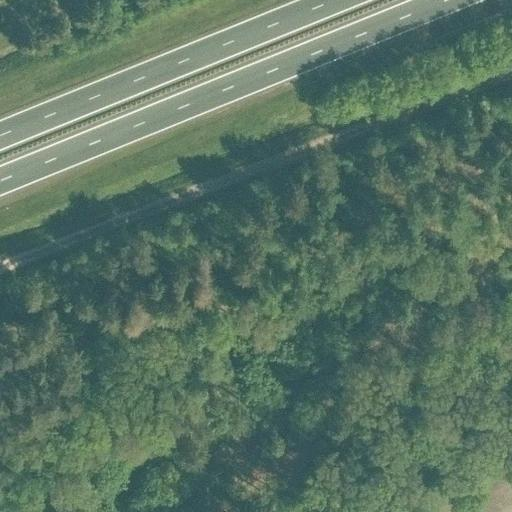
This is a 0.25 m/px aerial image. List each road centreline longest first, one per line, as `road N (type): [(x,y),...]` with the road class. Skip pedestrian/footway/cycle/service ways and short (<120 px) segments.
road 1 (track): [(511,68),(0,261)]
road 2 (trunk): [(0,182),(451,0)]
road 3 (trunk): [(331,0),(0,134)]
